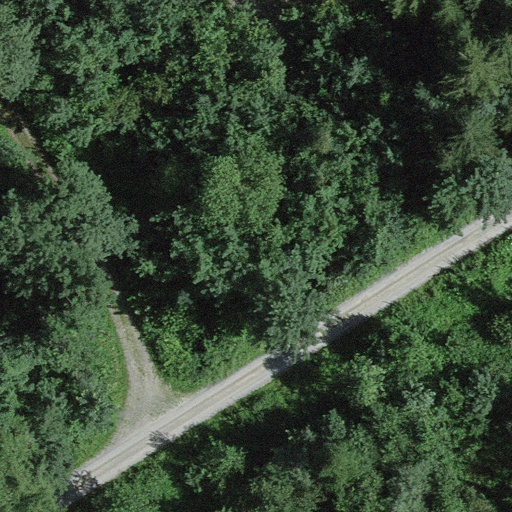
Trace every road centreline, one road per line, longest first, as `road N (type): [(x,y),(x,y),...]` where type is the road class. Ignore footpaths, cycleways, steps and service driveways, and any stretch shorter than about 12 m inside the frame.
road 1 (track): [(511,220),(41,511)]
road 2 (track): [(0,142),(171,431)]
